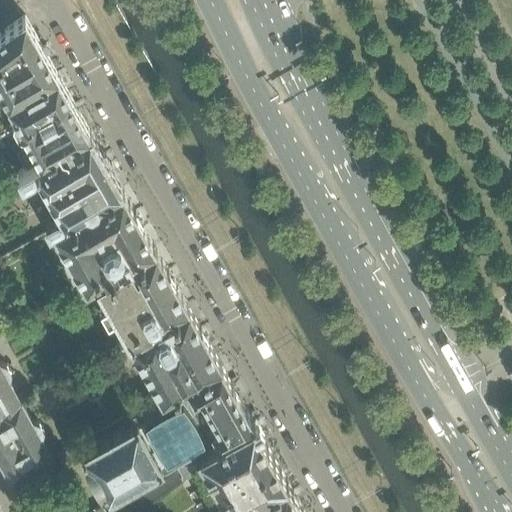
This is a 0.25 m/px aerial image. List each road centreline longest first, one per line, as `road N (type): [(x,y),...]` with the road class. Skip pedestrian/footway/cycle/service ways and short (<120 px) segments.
road 1 (residential): [(51,0),(342,511)]
road 2 (primary): [(213,0),(498,511)]
road 3 (primary): [(511,470),(379,242),(263,0)]
